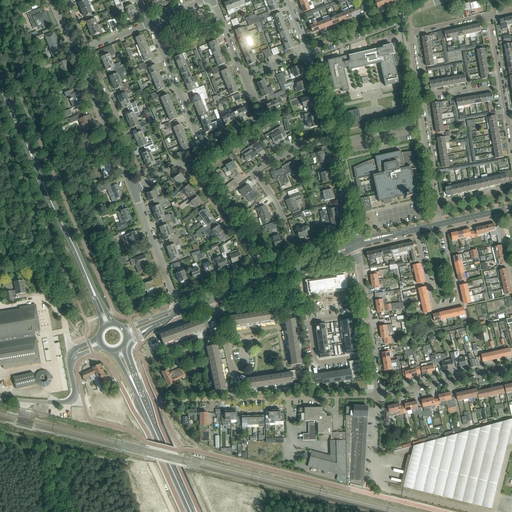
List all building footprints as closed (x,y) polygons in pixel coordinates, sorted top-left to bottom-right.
[(78,3),(81,10),(89,6),(92,5),(90,2),(92,1),(91,0),(79,0),(80,3),(78,3)] [(116,5),(117,8),(123,6),(122,3),(129,0),(117,0),(120,4),(116,5)] [(236,0),(232,0),(230,1),(233,9),(239,7),(236,0)] [(236,0),(239,7),(240,10),(246,8),(244,4),(242,0),(236,0)] [(345,0),(347,3),(350,11),(352,17),(359,14),(358,11),(361,10),(358,5),(352,7),(352,6),(352,5),(351,2),(350,0),(345,0)] [(233,9),(230,1),(224,3),(227,11),(233,9)] [(307,3),(301,6),(304,12),(310,10),(309,7),(311,5),(310,2),(307,3)] [(277,3),(269,6),(271,12),(279,9),(277,3)] [(16,10),(19,16),(31,11),(30,10),(31,10),(30,5),(29,6),(28,5),(16,10)] [(125,8),(127,13),(128,14),(135,11),(133,5),(125,8)] [(86,16),(87,19),(93,16),(89,6),(81,10),(84,17),(86,16)] [(34,28),(44,24),(49,22),(43,7),(28,14),(34,28)] [(128,14),(127,13),(125,15),(127,21),(138,16),(135,11),(128,14)] [(350,11),(343,13),(346,20),(352,17),(350,11)] [(275,22),(283,19),(280,13),(270,17),(271,20),(268,22),(269,24),(275,22)] [(333,17),(330,18),(332,25),(339,22),(337,16),(336,13),(332,14),(333,17)] [(343,13),(337,16),(339,22),(346,20),(343,13)] [(247,21),(248,23),(258,19),(257,16),(256,17),(255,15),(249,17),(250,19),(247,21)] [(86,22),(89,29),(98,25),(93,16),(87,19),(88,21),(86,22)] [(322,19),(323,21),(326,27),(332,25),(330,18),(327,20),(326,17),(322,19)] [(507,26),(506,18),(500,19),(502,30),(508,29),(507,25),(507,26)] [(275,22),(277,28),(285,24),(283,19),(275,22)] [(319,30),(317,24),(316,21),(309,24),(312,33),(319,30)] [(323,21),(317,24),(319,30),(326,27),(323,21)] [(98,25),(89,29),(92,36),(100,32),(100,34),(103,33),(101,30),(102,29),(101,24),(98,26),(98,25)] [(277,28),(279,33),(287,30),(285,24),(277,28)] [(235,30),(237,37),(248,32),(246,27),(242,27),(235,30)] [(279,33),(282,39),(289,36),(287,30),(279,33)] [(53,32),(49,34),(45,36),(50,49),(50,50),(52,55),(59,52),(58,52),(61,51),(57,43),(58,43),(53,32)] [(237,37),(239,42),(247,39),(251,38),(248,32),(237,37)] [(135,38),(138,44),(145,41),(143,35),(135,38)] [(282,39),(284,45),(292,42),(289,36),(282,39)] [(239,42),(241,48),(249,45),(247,39),(239,42)] [(208,43),(211,49),(219,46),(216,40),(208,43)] [(138,44),(140,50),(148,47),(145,41),(138,44)] [(292,42),(284,45),(286,51),(290,49),(291,49),(292,49),(294,48),(292,42)] [(241,48),(244,54),(251,51),(249,45),(241,48)] [(110,56),(115,54),(111,46),(105,49),(107,55),(101,57),(104,64),(112,60),(110,56)] [(211,49),(213,55),(221,52),(219,46),(211,49)] [(390,46),(363,52),(366,66),(380,63),(381,64),(380,64),(385,86),(399,83),(390,46)] [(140,50),(142,55),(150,52),(148,47),(140,50)] [(263,51),(263,53),(266,52),(269,57),(271,56),(268,48),(263,51)] [(244,54),(246,60),(254,57),(257,55),(256,53),(255,53),(254,50),(251,51),(244,54)] [(150,52),(142,55),(145,61),(153,58),(150,52)] [(216,60),(223,57),(221,52),(213,55),(215,58),(210,60),(211,62),(216,60)] [(348,57),(342,58),(344,68),(347,67),(348,70),(366,66),(363,52),(348,56),(348,57)] [(174,57),(177,63),(187,59),(185,53),(174,57)] [(223,57),(216,60),(218,66),(226,63),(223,57)] [(254,57),(246,60),(248,65),(256,62),(254,57)] [(344,68),(342,58),(341,58),(341,57),(327,61),(334,90),(342,89),(342,91),(342,92),(349,90),(344,68)] [(177,63),(179,69),(187,66),(190,65),(187,59),(177,63)] [(65,60),(61,62),(58,63),(62,73),(69,70),(65,60)] [(124,67),(123,64),(121,65),(120,65),(119,63),(114,65),(112,60),(104,64),(107,70),(113,68),(114,71),(124,67)] [(148,68),(150,74),(158,71),(155,65),(148,68)] [(179,69),(181,75),(189,71),(187,66),(179,69)] [(288,70),(290,75),(293,74),(294,77),(302,75),(299,66),(288,70)] [(112,83),(120,80),(126,77),(124,72),(125,68),(124,67),(114,71),(115,74),(109,77),(112,83)] [(220,72),(223,78),(231,75),(228,69),(220,72)] [(150,74),(153,80),(160,76),(158,71),(150,74)] [(181,75),(184,80),(192,77),(189,71),(181,75)] [(223,78),(225,83),(233,80),(231,75),(223,78)] [(163,82),(160,76),(153,80),(155,85),(163,82)] [(184,80),(186,86),(194,83),(192,77),(184,80)] [(121,87),(122,90),(129,87),(127,82),(122,84),(120,80),(112,83),(115,90),(121,87)] [(225,83),(228,89),(235,86),(233,80),(225,83)] [(257,83),(260,91),(267,89),(263,81),(257,83)] [(307,84),(305,85),(304,81),(297,84),(298,87),(295,88),(296,92),(303,90),(304,91),(308,90),(307,84)] [(165,88),(163,82),(155,85),(158,91),(165,88)] [(194,83),(186,86),(189,92),(192,91),(196,89),(194,83)] [(235,86),(228,89),(230,95),(238,92),(235,86)] [(117,96),(120,102),(128,99),(126,95),(131,93),(129,87),(122,90),(124,93),(117,96)] [(76,88),(71,90),(64,93),(66,97),(69,96),(70,99),(69,100),(70,101),(71,100),(74,108),(84,104),(78,91),(77,92),(76,88)] [(193,101),(194,104),(201,101),(205,99),(203,93),(206,92),(205,89),(199,91),(193,94),(194,97),(191,98),(191,99),(192,101),(193,101)] [(267,89),(260,91),(263,97),(269,94),(267,89)] [(277,97),(275,97),(277,100),(266,105),(268,111),(276,108),(275,105),(283,102),(282,99),(288,96),(287,93),(285,94),(277,97)] [(171,101),(168,95),(160,98),(163,104),(171,101)] [(301,100),(297,101),(298,105),(302,104),(303,107),(312,104),(309,97),(301,99),(301,100)] [(129,106),(130,109),(137,107),(135,101),(130,104),(128,99),(120,102),(123,109),(129,106)] [(173,106),(171,101),(163,104),(165,110),(173,106)] [(194,104),(196,110),(204,106),(201,101),(194,104)] [(175,112),(173,106),(165,110),(168,115),(175,112)] [(196,110),(198,115),(206,112),(204,106),(196,110)] [(126,115),(128,122),(136,118),(134,114),(139,112),(137,107),(130,109),(132,113),(126,115)] [(245,107),(238,110),(242,118),(248,115),(245,107)] [(63,112),(65,117),(72,114),(70,109),(63,112)] [(358,109),(345,112),(349,129),(365,125),(363,119),(360,120),(360,117),(358,109)] [(238,110),(233,112),(236,120),(242,118),(238,110)] [(175,112),(168,115),(170,121),(178,118),(175,112)] [(198,115),(201,121),(209,118),(206,112),(198,115)] [(233,112),(228,114),(231,122),(236,120),(233,112)] [(231,122),(228,114),(221,117),(225,125),(231,122)] [(317,126),(315,117),(310,118),(309,114),(302,115),(303,120),(307,119),(308,123),(307,123),(308,127),(309,127),(309,128),(314,127),(315,127),(315,126),(317,126)] [(89,116),(84,118),(79,119),(84,131),(83,131),(84,132),(92,129),(89,121),(91,120),(89,116)] [(137,126),(138,129),(145,126),(143,121),(138,123),(136,118),(128,122),(131,128),(137,126)] [(201,121),(203,127),(211,124),(209,118),(201,121)] [(211,124),(203,127),(206,133),(213,129),(211,124)] [(183,130),(181,125),(173,128),(175,134),(183,130)] [(134,135),(136,141),(144,138),(143,134),(148,131),(145,126),(138,129),(140,132),(134,135)] [(276,128),(265,135),(267,138),(269,141),(272,146),(277,143),(276,142),(283,138),(287,136),(286,135),(284,132),(281,127),(280,126),(276,128)] [(185,136),(183,130),(175,134),(178,139),(185,136)] [(188,142),(185,136),(178,139),(180,145),(188,142)] [(92,137),(87,139),(84,140),(85,144),(91,142),(96,155),(104,152),(98,138),(93,140),(92,137)] [(145,145),(147,148),(153,145),(151,140),(146,142),(144,138),(136,141),(139,148),(145,145)] [(188,142),(180,145),(183,151),(190,148),(188,142)] [(242,157),(242,158),(242,159),(242,160),(243,160),(244,161),(245,161),(246,161),(258,155),(257,154),(263,150),(259,143),(255,145),(253,147),(252,146),(244,151),(245,153),(242,155),(243,156),(242,156),(242,157)] [(142,154),(145,160),(152,157),(151,153),(156,151),(153,145),(147,148),(148,152),(142,154)] [(313,154),(314,156),(314,158),(316,157),(318,164),(321,163),(325,162),(323,151),(314,153),(313,154)] [(373,159),(371,160),(368,161),(366,162),(361,164),(357,166),(353,168),(356,180),(372,176),(377,195),(378,200),(378,202),(379,202),(379,201),(384,200),(384,202),(390,201),(389,198),(405,195),(406,197),(411,196),(411,194),(416,192),(416,194),(417,194),(416,190),(421,189),(421,188),(422,188),(419,172),(418,172),(417,172),(416,168),(411,169),(411,167),(416,166),(413,152),(409,152),(407,152),(403,153),(400,153),(400,151),(401,151),(400,151),(375,157),(376,159),(373,159)] [(152,157),(145,160),(147,167),(153,164),(155,168),(162,165),(160,160),(159,159),(154,162),(152,157)] [(281,167),(282,169),(284,171),(285,170),(287,174),(288,175),(295,171),(294,170),(299,167),(298,164),(296,159),(290,162),(281,167)] [(108,161),(103,163),(99,165),(104,178),(113,174),(108,161)] [(225,166),(226,167),(222,169),(225,173),(227,176),(231,174),(232,175),(233,175),(232,175),(236,173),(233,169),(237,167),(233,161),(232,161),(232,162),(225,166)] [(284,171),(282,169),(275,171),(270,172),(272,177),(274,180),(278,179),(281,188),(285,186),(284,183),(288,182),(285,175),(287,174),(285,170),(284,171)] [(511,178),(509,170),(499,172),(500,175),(502,184),(508,182),(507,178),(511,178)] [(328,172),(323,173),(321,173),(318,174),(319,179),(322,179),(323,182),(330,181),(328,172)] [(174,178),(171,179),(174,183),(176,182),(179,185),(185,180),(180,174),(174,178)] [(484,188),(482,179),(478,180),(477,176),(475,176),(475,178),(476,181),(478,189),(484,188)] [(225,186),(230,192),(239,186),(237,186),(233,180),(225,186)] [(105,185),(92,190),(94,196),(95,196),(100,193),(100,192),(105,190),(106,190),(106,189),(107,189),(108,192),(112,191),(114,195),(110,197),(112,202),(118,200),(117,198),(118,198),(122,196),(117,184),(116,185),(114,181),(110,183),(105,185)] [(164,183),(171,195),(173,193),(167,182),(164,183)] [(453,195),(451,186),(452,186),(451,183),(447,184),(448,187),(445,188),(447,196),(453,195)] [(193,192),(189,185),(180,192),(182,195),(185,193),(187,197),(188,196),(189,198),(195,195),(193,192)] [(240,191),(244,197),(245,196),(250,202),(257,196),(253,190),(252,190),(248,185),(240,191)] [(154,203),(157,202),(164,199),(163,196),(159,198),(157,193),(155,188),(153,190),(153,191),(147,194),(150,201),(152,200),(154,203)] [(290,199),(286,201),(290,211),(291,211),(292,214),(300,211),(299,209),(298,209),(295,201),(301,199),(298,192),(297,192),(296,190),(297,189),(288,192),(290,199)] [(332,189),(327,190),(322,191),(324,201),(334,199),(332,189)] [(173,193),(171,195),(172,198),(178,194),(179,192),(177,190),(173,193)] [(378,200),(377,195),(360,199),(363,212),(364,212),(363,211),(371,209),(372,210),(370,201),(378,200)] [(197,197),(193,200),(189,203),(191,206),(193,205),(195,208),(202,203),(197,197)] [(165,210),(163,206),(166,205),(164,199),(157,202),(158,205),(152,208),(154,214),(162,211),(165,210)] [(265,206),(260,208),(257,209),(260,218),(258,219),(261,225),(263,225),(268,223),(267,220),(270,218),(269,214),(268,214),(265,206)] [(323,223),(324,227),(325,228),(331,226),(332,225),(332,227),(332,226),(332,225),(338,224),(336,217),(338,216),(336,208),(320,212),(321,218),(324,218),(325,222),(323,223)] [(127,209),(122,210),(117,212),(121,223),(116,225),(118,231),(128,227),(125,221),(131,219),(127,209)] [(199,222),(203,220),(210,214),(206,209),(203,211),(203,210),(198,213),(200,216),(196,219),(199,222)] [(171,219),(170,215),(169,214),(164,216),(162,211),(154,214),(157,221),(163,219),(164,222),(171,219)] [(193,213),(186,218),(188,221),(195,216),(193,213)] [(206,230),(212,227),(210,224),(212,223),(211,221),(214,219),(210,214),(203,220),(207,226),(197,233),(199,236),(206,230)] [(170,231),(168,227),(176,224),(174,218),(171,219),(164,222),(165,225),(159,227),(162,234),(170,231)] [(495,224),(488,225),(490,232),(491,236),(498,235),(498,234),(500,233),(498,226),(495,227),(495,224)] [(217,236),(223,231),(218,226),(213,229),(212,227),(206,230),(213,239),(217,236)] [(306,232),(310,231),(308,226),(300,228),(297,227),(295,231),(297,231),(298,233),(298,235),(299,238),(304,237),(303,236),(307,234),(306,232)] [(476,230),(473,231),(475,237),(478,237),(478,235),(483,234),(482,227),(476,228),(476,230)] [(470,229),(464,231),(465,238),(471,236),(472,238),(475,237),(473,231),(471,232),(470,229)] [(178,239),(176,234),(174,235),(172,230),(170,231),(162,234),(164,241),(170,238),(171,242),(178,239)] [(136,231),(131,233),(125,235),(127,240),(129,239),(132,246),(137,245),(138,244),(140,243),(139,243),(137,236),(136,231)] [(223,231),(217,236),(219,239),(217,240),(219,243),(223,240),(227,237),(223,231)] [(464,231),(458,232),(459,239),(462,238),(463,241),(466,240),(465,238),(464,231)] [(282,244),(279,236),(278,234),(271,236),(272,239),(271,240),(271,242),(272,243),(274,243),(275,247),(282,244)] [(177,251),(175,246),(180,244),(178,239),(171,242),(173,245),(166,247),(169,254),(177,251)] [(224,244),(222,246),(224,249),(226,247),(227,247),(232,243),(230,240),(224,244)] [(405,244),(407,251),(411,250),(413,259),(409,260),(410,263),(418,261),(413,242),(405,244)] [(398,246),(400,253),(407,251),(405,244),(398,246)] [(391,247),(393,254),(400,253),(398,246),(391,247)] [(382,249),(383,257),(389,256),(389,257),(393,256),(393,254),(391,247),(382,249)] [(383,257),(382,249),(374,251),(376,258),(377,261),(377,264),(378,267),(382,266),(381,263),(380,263),(379,261),(379,259),(379,257),(383,256),(383,257)] [(472,259),(475,258),(478,257),(476,249),(470,251),(472,259)] [(177,251),(169,254),(171,260),(177,258),(178,259),(183,258),(185,257),(184,253),(181,254),(179,250),(177,251)] [(236,250),(229,253),(232,263),(241,260),(238,253),(237,253),(236,250)] [(372,259),(376,258),(374,251),(367,253),(370,264),(373,264),(372,259)] [(465,260),(463,254),(453,256),(455,262),(462,261),(465,260)] [(144,255),(140,257),(130,260),(132,264),(134,263),(138,273),(145,270),(142,263),(147,261),(144,255)] [(219,257),(213,260),(214,264),(217,263),(217,264),(217,263),(219,268),(226,265),(223,256),(219,257)] [(118,259),(121,265),(127,263),(125,257),(119,259),(118,259)] [(203,265),(204,268),(206,272),(213,270),(210,262),(203,265)] [(190,270),(191,272),(193,277),(200,274),(196,263),(192,264),(194,269),(190,270)] [(415,271),(415,272),(422,270),(420,264),(413,265),(414,268),(412,269),(413,272),(415,271)] [(187,279),(184,271),(176,274),(179,282),(187,279)] [(370,275),(371,281),(379,280),(378,275),(380,275),(379,272),(373,273),(373,275),(370,275)] [(336,278),(304,283),(306,294),(324,292),(324,291),(323,291),(323,290),(326,290),(326,291),(332,290),(331,289),(334,288),(334,290),(338,290),(346,289),(347,289),(346,288),(346,283),(345,283),(344,283),(344,281),(345,281),(345,280),(344,275),(345,275),(344,275),(336,276),(336,277),(336,278)] [(16,295),(19,294),(25,293),(23,280),(14,282),(15,290),(11,291),(5,292),(7,302),(13,301),(12,295),(16,294),(16,295)] [(379,280),(371,281),(372,287),(375,286),(375,288),(381,287),(381,284),(379,285),(379,280)] [(147,290),(148,294),(150,299),(157,296),(154,288),(155,287),(152,281),(147,282),(143,284),(145,291),(147,290)] [(511,287),(510,281),(503,282),(503,285),(501,286),(502,289),(504,289),(511,287)] [(468,287),(474,286),(473,283),(460,286),(461,292),(469,290),(468,287)] [(376,300),(377,306),(388,305),(388,304),(387,300),(385,299),(385,297),(387,295),(391,295),(393,293),(393,291),(386,292),(375,293),(375,299),(378,298),(378,300),(376,300)] [(310,298),(307,302),(316,311),(319,307),(310,298)] [(283,320),(282,321),(284,325),(283,326),(285,330),(283,331),(285,335),(284,336),(286,340),(285,341),(287,345),(286,346),(287,350),(286,351),(288,355),(287,356),(289,360),(290,365),(302,364),(295,319),(294,319),(294,318),(295,318),(294,312),(293,312),(293,311),(294,311),(293,305),(292,305),(292,304),(293,304),(292,302),(284,303),(284,305),(283,305),(279,301),(277,303),(281,307),(282,309),(282,313),(283,313),(284,314),(282,314),(283,319),(284,319),(285,320),(283,320)] [(388,305),(377,306),(378,313),(404,309),(403,302),(388,304),(388,305)] [(0,343),(3,343),(22,340),(35,338),(34,332),(38,331),(37,328),(35,313),(34,307),(19,309),(0,312),(0,343)] [(231,328),(236,327),(236,328),(241,328),(241,327),(246,327),(246,326),(251,327),(251,325),(256,326),(256,325),(261,325),(261,324),(266,324),(266,323),(271,324),(271,323),(276,323),(276,322),(276,321),(274,310),(229,316),(231,328)] [(203,333),(207,331),(210,330),(208,323),(212,318),(210,316),(206,320),(206,318),(160,335),(164,346),(169,345),(169,344),(174,344),(174,342),(178,342),(178,341),(183,340),(183,339),(188,338),(188,337),(192,337),(192,335),(197,335),(197,334),(203,333)] [(351,320),(340,322),(341,328),(352,326),(352,325),(352,324),(352,325),(351,320)] [(326,323),(315,325),(316,330),(315,330),(316,330),(316,332),(327,330),(326,323)] [(380,326),(381,333),(388,332),(392,331),(391,325),(380,326)] [(388,332),(381,333),(381,339),(384,338),(385,344),(392,343),(391,336),(389,336),(388,332)] [(36,338),(35,338),(22,340),(3,343),(0,343),(0,366),(3,366),(3,369),(41,363),(36,338)] [(218,344),(214,345),(210,346),(209,345),(211,341),(208,340),(206,345),(206,347),(216,391),(227,389),(218,344)] [(468,354),(470,363),(471,368),(476,366),(475,359),(472,360),(471,354),(470,354),(467,343),(463,344),(467,355),(468,354)] [(346,348),(344,348),(345,355),(356,353),(355,346),(346,348)] [(383,358),(390,357),(393,357),(392,352),(391,352),(391,349),(384,350),(384,352),(382,353),(383,358)] [(319,353),(319,354),(319,353),(320,358),(331,356),(330,350),(328,350),(319,352),(319,353)] [(459,351),(454,352),(456,363),(459,362),(460,367),(467,365),(465,356),(460,357),(459,351)] [(451,359),(447,360),(449,369),(455,368),(454,363),(456,363),(454,352),(450,353),(451,359)] [(449,369),(447,360),(445,353),(441,354),(441,353),(434,355),(436,359),(437,364),(438,367),(443,366),(444,370),(449,369)] [(350,370),(314,375),(315,383),(322,382),(322,384),(352,379),(352,378),(362,376),(360,360),(349,362),(350,370)] [(93,369),(82,373),(84,381),(91,378),(92,380),(93,380),(98,390),(101,389),(102,389),(107,386),(103,376),(105,375),(100,364),(92,367),(93,369)] [(429,374),(427,366),(422,367),(422,366),(419,366),(421,373),(423,373),(423,375),(429,374)] [(415,369),(411,370),(412,378),(418,376),(418,374),(419,373),(418,367),(415,367),(415,369)] [(162,371),(165,379),(173,375),(172,372),(169,373),(167,369),(162,371)] [(173,375),(165,379),(168,387),(174,384),(173,382),(185,376),(184,374),(182,375),(179,369),(176,370),(177,373),(175,374),(173,375)] [(246,380),(247,386),(248,391),(293,384),(292,380),(297,379),(296,370),(295,370),(296,372),(246,379),(246,377),(241,375),(240,378),(245,380),(246,380)] [(412,378),(411,370),(406,371),(405,370),(402,370),(403,372),(404,377),(406,376),(407,379),(412,378)] [(13,377),(16,389),(36,384),(33,373),(13,377)] [(444,394),(446,401),(449,400),(450,408),(456,407),(454,397),(452,397),(450,392),(444,394)] [(441,402),(446,401),(444,394),(438,395),(439,397),(437,398),(439,406),(441,405),(441,402)] [(434,397),(428,399),(429,406),(434,405),(435,407),(438,406),(436,399),(434,400),(434,397)] [(429,406),(428,399),(422,400),(424,411),(430,410),(429,406)] [(410,403),(412,410),(413,415),(416,414),(417,415),(419,414),(419,417),(423,416),(422,413),(421,408),(418,408),(417,401),(410,403)] [(407,411),(412,410),(410,403),(405,404),(405,405),(403,406),(405,413),(408,413),(407,411)] [(399,404),(394,405),(396,415),(404,413),(403,410),(402,405),(400,406),(399,404)] [(396,415),(394,405),(388,406),(388,408),(385,409),(384,425),(389,425),(389,416),(396,415)] [(346,415),(346,416),(367,417),(367,409),(367,406),(365,406),(353,406),(353,407),(346,407),(346,415)] [(326,435),(331,435),(331,433),(331,416),(326,416),(326,414),(323,412),(322,412),(321,407),(304,408),(299,408),(300,421),(314,421),(314,422),(308,422),(308,433),(303,434),(303,441),(316,440),(316,425),(318,425),(318,433),(323,433),(323,435),(324,436),(325,436),(326,435)] [(196,421),(196,410),(188,410),(188,417),(183,417),(183,425),(187,425),(189,425),(189,421),(196,421)] [(275,422),(274,410),(268,411),(269,416),(265,416),(266,429),(269,429),(269,423),(275,423),(275,422)] [(274,410),(275,422),(284,421),(284,413),(280,413),(280,410),(275,411),(274,410)] [(222,423),(231,423),(231,411),(230,411),(230,412),(225,411),(225,414),(221,414),(222,423)] [(231,411),(231,423),(236,422),(236,425),(240,425),(240,417),(237,417),(236,412),(231,411)] [(208,413),(200,413),(200,441),(209,441),(209,417),(208,417),(208,413)] [(346,432),(347,477),(347,482),(350,482),(350,480),(363,480),(367,417),(346,416),(346,432)] [(404,487),(492,509),(508,443),(511,444),(511,419),(453,435),(445,437),(414,445),(404,487)] [(331,435),(331,441),(330,441),(330,456),(312,451),(307,467),(338,475),(341,475),(345,477),(347,477),(346,432),(331,433),(331,435)]
